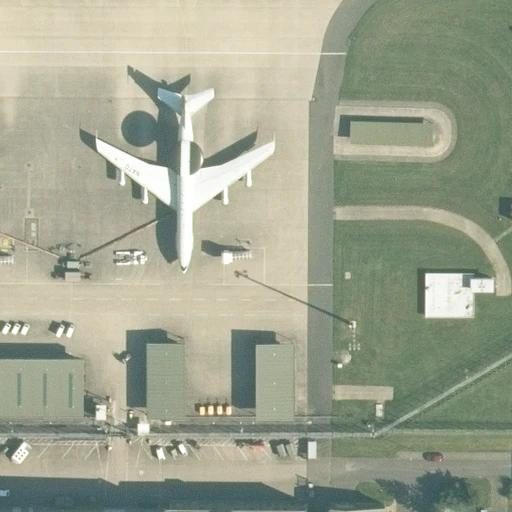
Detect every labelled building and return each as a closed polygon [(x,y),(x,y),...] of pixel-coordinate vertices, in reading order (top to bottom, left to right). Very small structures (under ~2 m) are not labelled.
[(432,124),(349,121),(349,143),(431,145),(432,124)] [(472,272),(424,272),(424,317),(471,317),(472,289),(472,277),(472,272)] [(492,277),(472,277),(472,289),(492,289),(492,277)] [(183,341),(146,341),(146,416),(183,416),(183,341)] [(292,343),(255,343),(255,417),(292,417),(292,343)] [(81,357),(0,356),(0,412),(81,414),(81,357)] [(0,511),(303,511),(304,503),(161,502),(161,507),(0,505),(0,511)] [(355,503),(328,503),(327,511),(383,511),(383,504),(355,503)]
